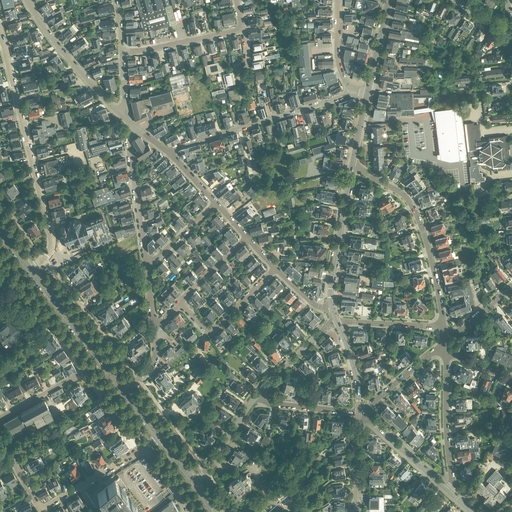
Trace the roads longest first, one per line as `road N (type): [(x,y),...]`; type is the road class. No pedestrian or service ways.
road 1 (residential): [(30,269),(51,239),(0,30)]
road 2 (residential): [(442,326),(412,207),(352,164)]
road 3 (residential): [(168,153),(351,90)]
road 4 (residential): [(119,114),(26,0)]
road 5 (unclassified): [(332,308),(352,164)]
road 6 (residential): [(146,268),(132,125)]
road 7 (residential): [(447,492),(444,350)]
road 8 (residential): [(42,511),(159,437)]
road 9 (residential): [(179,303),(210,331),(274,269)]
road 10 (residential): [(121,52),(242,29)]
